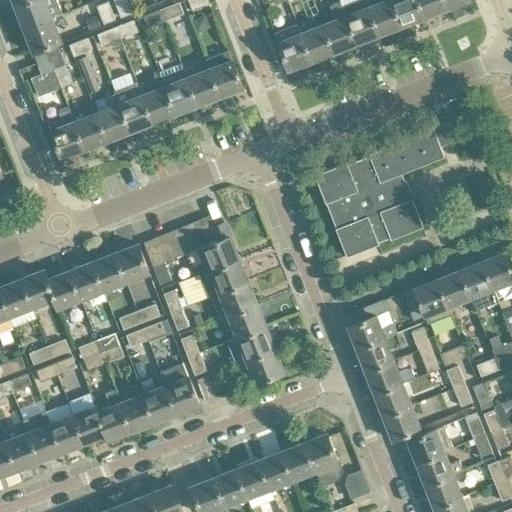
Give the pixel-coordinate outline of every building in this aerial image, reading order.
[(29,0),(17,5),(15,5),(16,6),(17,6),(25,27),(53,17),(64,13),(58,0),(29,0)] [(108,0),(107,0),(97,4),(104,23),(115,18),(108,0)] [(114,0),(121,17),(133,12),(128,0),(114,0)] [(179,0),(159,9),(161,14),(166,13),(168,19),(184,12),(179,0)] [(187,0),(191,10),(210,3),(208,0),(187,0)] [(378,33),(368,5),(365,0),(359,0),(342,7),(345,14),(356,41),(356,43),(357,42),(356,41),(378,33)] [(401,24),(391,0),(381,0),(368,5),(378,33),(378,34),(379,34),(379,32),(401,24)] [(423,15),(417,0),(391,0),(401,24),(401,25),(402,25),(402,24),(423,15)] [(446,6),(443,0),(417,0),(423,15),(424,16),(425,16),(424,15),(446,6)] [(356,41),(345,14),(342,7),(341,2),(330,6),(335,18),(323,23),(333,50),(333,51),(334,51),(334,50),(356,41)] [(168,19),(166,13),(161,14),(159,9),(143,15),(148,27),(168,19)] [(53,17),(25,27),(24,28),(24,29),(26,28),(34,50),(57,41),(62,39),(53,17)] [(114,26),(116,32),(120,31),(122,36),(138,30),(133,18),(114,26)] [(310,59),(300,31),(297,23),(274,32),(288,69),(289,68),(289,67),(310,59)] [(333,50),(323,23),(300,31),(310,59),(311,60),(312,60),(311,59),(333,50)] [(122,36),(120,31),(116,32),(114,26),(97,33),(101,44),(111,40),(116,54),(125,50),(120,37),(122,36)] [(92,48),(88,36),(69,43),(74,55),(92,48)] [(37,62),(61,53),(57,41),(34,50),(33,50),(37,62)] [(54,68),(65,63),(61,53),(37,62),(42,73),(54,68)] [(232,58),(209,67),(220,94),(242,85),(242,87),(243,86),(232,58)] [(73,82),(65,63),(54,68),(61,86),(73,82)] [(127,84),(146,77),(141,63),(122,70),(127,84)] [(198,103),(187,76),(186,76),(181,63),(160,71),(165,84),(164,85),(175,112),(196,103),(197,104),(198,104),(198,103)] [(220,94),(209,67),(187,76),(198,103),(219,94),(220,96),(220,95),(220,94)] [(61,86),(54,68),(42,73),(31,77),(38,95),(61,86)] [(151,121),(141,94),(142,93),(138,82),(115,91),(116,93),(130,129),(131,129),(132,130),(134,132),(141,129),(142,127),(142,124),(151,121)] [(175,112),(164,85),(142,93),(141,94),(151,121),(152,122),(153,122),(152,120),(174,112),(174,113),(175,113),(175,112)] [(130,130),(130,129),(116,93),(106,97),(109,105),(96,110),(102,126),(107,138),(129,129),(129,131),(130,130)] [(85,148),(85,147),(74,119),(70,108),(60,112),(62,118),(48,123),(62,157),(63,157),(62,155),(84,147),(84,148),(85,148)] [(107,138),(102,126),(96,110),(74,119),(85,147),(106,138),(107,139),(108,139),(107,138)] [(370,155),(347,163),(347,162),(315,174),(326,202),(328,201),(338,227),(336,228),(347,256),(379,243),(377,240),(390,235),(391,238),(423,226),(412,198),(407,200),(401,184),(404,182),(400,173),(427,163),(426,161),(443,154),(440,146),(455,140),(447,122),(433,128),(433,129),(416,136),(416,135),(369,153),(370,155)] [(219,239),(214,226),(209,215),(198,219),(208,244),(219,239)] [(208,244),(198,219),(187,224),(197,248),(208,244)] [(225,221),(214,226),(219,239),(208,244),(197,248),(202,260),(196,262),(200,273),(239,258),(225,221)] [(197,248),(187,224),(176,228),(186,252),(197,248)] [(186,252),(176,228),(165,233),(175,256),(186,252)] [(175,256),(165,233),(155,237),(164,261),(175,256)] [(164,261),(155,237),(144,242),(153,265),(164,261)] [(138,243),(115,252),(122,271),(125,280),(149,270),(138,243)] [(482,260),(498,301),(502,311),(511,308),(508,298),(510,297),(506,286),(511,283),(511,268),(505,251),(504,251),(504,252),(483,261),(482,260)] [(122,271),(115,252),(92,261),(103,289),(125,280),(122,271)] [(248,281),(239,258),(200,273),(179,281),(188,304),(220,291),(248,281)] [(498,301),(482,260),(481,260),(482,261),(460,270),(460,269),(471,296),(476,310),(498,301)] [(103,289),(92,261),(70,269),(81,297),(103,289)] [(153,265),(161,283),(172,279),(164,261),(153,265)] [(56,295),(48,278),(44,268),(20,277),(31,305),(56,295)] [(81,297),(70,269),(48,278),(56,295),(60,306),(81,297)] [(471,296),(460,269),(459,269),(459,270),(438,279),(437,277),(437,278),(448,305),(471,296)] [(31,305),(20,277),(0,285),(0,292),(8,314),(31,305)] [(448,305),(437,278),(436,278),(437,279),(415,288),(415,286),(414,287),(418,296),(425,315),(428,320),(450,311),(448,305)] [(257,303),(248,281),(220,291),(229,314),(257,303)] [(164,293),(170,309),(176,306),(177,308),(182,306),(175,289),(164,293)] [(0,317),(8,314),(0,292),(0,317)] [(407,301),(414,319),(425,315),(418,296),(407,301)] [(357,348),(358,348),(386,337),(397,333),(393,322),(391,322),(382,299),(355,310),(359,320),(348,325),(348,326),(349,325),(358,347),(357,347),(357,348)] [(156,303),(139,310),(142,316),(138,317),(140,323),(161,315),(156,303)] [(266,325),(257,303),(229,314),(238,336),(266,325)] [(189,325),(182,306),(177,308),(176,306),(170,309),(178,329),(189,325)] [(511,307),(511,308),(502,311),(511,336),(511,307)] [(140,323),(138,317),(142,316),(139,310),(120,317),(124,329),(140,323)] [(162,321),(146,327),(148,332),(145,334),(147,340),(167,332),(162,321)] [(275,348),(266,325),(238,336),(247,359),(275,348)] [(147,340),(145,334),(148,332),(146,327),(126,334),(131,346),(147,340)] [(412,332),(419,348),(425,346),(426,349),(431,347),(424,328),(412,332)] [(115,332),(99,338),(101,344),(97,346),(99,352),(104,350),(119,344),(115,332)] [(498,332),(489,336),(494,348),(503,344),(498,332)] [(181,338),(188,355),(194,352),(195,354),(200,352),(192,334),(181,338)] [(65,337),(48,344),(51,350),(47,351),(49,357),(70,349),(65,337)] [(395,359),(386,337),(358,348),(367,369),(395,359)] [(99,352),(97,346),(101,344),(99,338),(79,346),(83,358),(99,352)] [(49,357),(47,351),(51,350),(48,344),(28,352),(33,363),(49,357)] [(124,356),(119,344),(104,350),(106,355),(102,357),(104,363),(124,356)] [(441,353),(446,365),(469,356),(464,344),(441,353)] [(440,367),(431,347),(426,349),(425,346),(419,348),(428,372),(440,367)] [(284,370),(275,348),(247,359),(256,382),(284,370)] [(104,363),(102,357),(106,355),(104,350),(99,352),(83,358),(88,370),(104,363)] [(511,351),(497,357),(499,363),(496,364),(498,370),(511,364),(511,351)] [(206,369),(200,352),(195,354),(194,352),(188,355),(195,373),(206,369)] [(20,354),(3,360),(6,367),(2,368),(5,374),(25,366),(20,354)] [(72,355),(55,362),(57,367),(53,369),(55,375),(77,367),(72,355)] [(498,370),(496,364),(499,363),(497,357),(479,364),(483,376),(498,370)] [(399,371),(395,359),(367,369),(365,370),(366,371),(367,370),(376,392),(404,381),(415,377),(411,367),(399,371)] [(55,375),(53,369),(57,367),(55,362),(36,369),(40,381),(55,375)] [(183,362),(161,371),(166,385),(177,412),(199,403),(189,376),(188,376),(183,362)] [(445,387),(446,391),(467,383),(459,365),(448,369),(453,383),(445,387)] [(27,372),(11,379),(13,384),(8,386),(10,393),(32,384),(27,372)] [(198,382),(205,401),(217,396),(209,378),(198,382)] [(0,396),(10,393),(8,386),(13,384),(11,379),(0,383),(0,396)] [(413,404),(404,381),(376,392),(374,392),(375,393),(376,393),(384,414),(383,415),(384,416),(385,415),(413,404)] [(486,382),(473,387),(480,404),(492,399),(486,382)] [(441,394),(450,416),(476,405),(467,383),(446,391),(441,394)] [(177,412),(166,385),(143,393),(154,420),(177,412)] [(132,429),(121,402),(115,389),(106,393),(111,406),(98,411),(106,433),(108,438),(132,429)] [(154,420),(143,393),(121,402),(132,429),(154,420)] [(422,427),(413,404),(385,415),(393,437),(392,438),(392,439),(422,427)] [(106,433),(98,411),(96,405),(73,414),(83,441),(106,433)] [(484,413),(490,429),(496,427),(497,430),(504,427),(496,408),(484,413)] [(61,450),(51,423),(46,410),(23,419),(28,432),(39,459),(61,450)] [(83,441),(73,414),(51,423),(61,450),(83,441)] [(467,420),(474,436),(479,434),(480,436),(486,434),(478,415),(467,420)] [(409,439),(418,461),(445,450),(453,447),(444,424),(407,439),(408,439),(409,439)] [(510,444),(504,427),(497,430),(496,427),(490,429),(498,449),(510,444)] [(39,459),(28,432),(6,440),(17,468),(39,459)] [(327,432),(304,441),(316,469),(322,485),(339,478),(341,471),(337,461),(338,460),(327,432)] [(492,451),(486,434),(480,436),(479,434),(474,436),(481,455),(492,451)] [(0,474),(17,468),(6,440),(0,442),(0,474)] [(316,469),(304,441),(282,450),(293,478),(316,469)] [(293,478),(282,450),(259,459),(270,487),(293,478)] [(445,450),(418,461),(416,461),(417,462),(418,462),(426,483),(454,472),(462,469),(458,457),(449,460),(445,450)] [(511,456),(511,455),(500,460),(506,476),(511,473),(511,456)] [(270,487),(259,459),(237,467),(248,496),(249,495),(252,503),(273,495),(269,487),(270,487)] [(506,476),(500,460),(488,464),(494,480),(500,478),(501,481),(507,479),(506,476)] [(357,466),(362,488),(381,484),(375,461),(357,466)] [(248,496),(237,467),(214,476),(225,505),(248,496)] [(463,494),(454,472),(426,483),(425,484),(426,485),(427,484),(435,506),(448,501),(463,494)] [(205,511),(225,505),(214,476),(191,486),(200,511),(205,511)] [(511,496),(511,491),(507,479),(501,481),(500,478),(494,480),(502,500),(511,496)] [(183,511),(173,484),(150,493),(157,511),(183,511)] [(157,511),(150,493),(127,501),(131,511),(157,511)] [(469,511),(463,494),(448,501),(435,506),(434,506),(434,507),(436,507),(437,511),(469,511)] [(131,511),(127,501),(105,510),(105,511),(131,511)] [(358,511),(354,502),(331,511),(358,511)]
